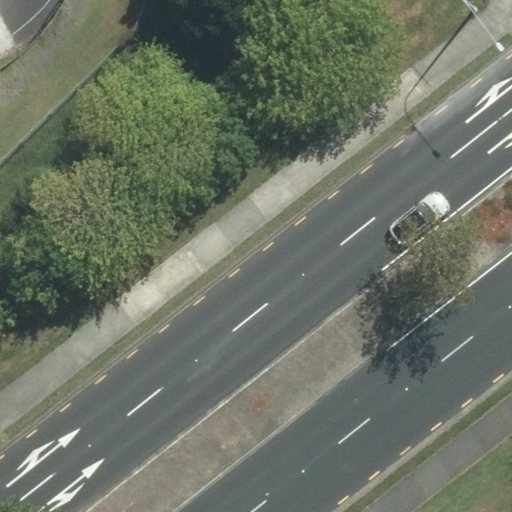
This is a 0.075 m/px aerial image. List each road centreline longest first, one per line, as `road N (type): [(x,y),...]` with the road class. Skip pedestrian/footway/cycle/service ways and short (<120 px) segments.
road 1 (primary): [(0,500),(511,98)]
road 2 (primary): [(511,322),(275,511)]
